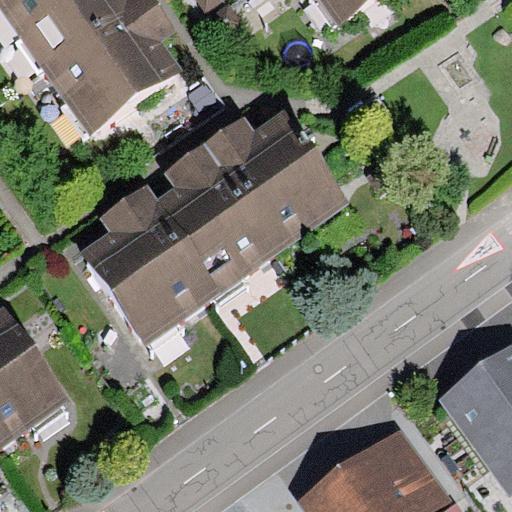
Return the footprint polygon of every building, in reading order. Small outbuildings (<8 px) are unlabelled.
[(0,0),(0,10),(91,139),(185,74),(169,52),(178,46),(145,0),(128,0),(125,2),(123,0),(0,0)] [(316,0),(338,31),(381,0),(316,0)] [(111,240),(76,265),(146,364),(358,213),(287,113),(258,133),(248,120),(160,182),(170,196),(157,205),(148,193),(101,226),(111,240)] [(0,455),(67,409),(5,320),(0,323),(0,455)] [(511,364),(447,408),(505,495),(511,490),(511,364)] [(395,452),(307,511),(432,511),(435,510),(395,452)]
